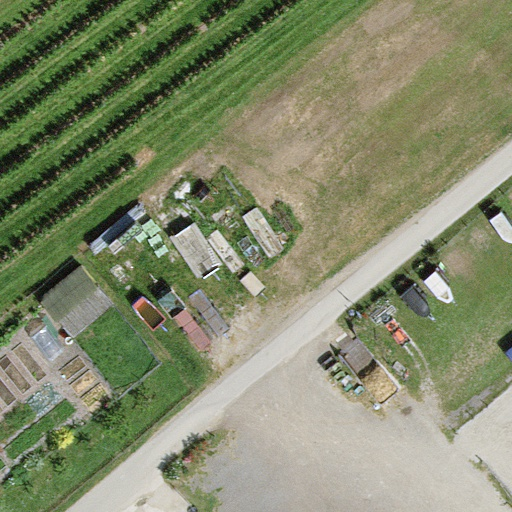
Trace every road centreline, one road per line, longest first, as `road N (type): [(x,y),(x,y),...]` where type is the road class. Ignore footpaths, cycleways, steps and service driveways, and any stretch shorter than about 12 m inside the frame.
road 1 (residential): [(332,313),(91,511)]
road 2 (track): [(511,161),(332,313)]
